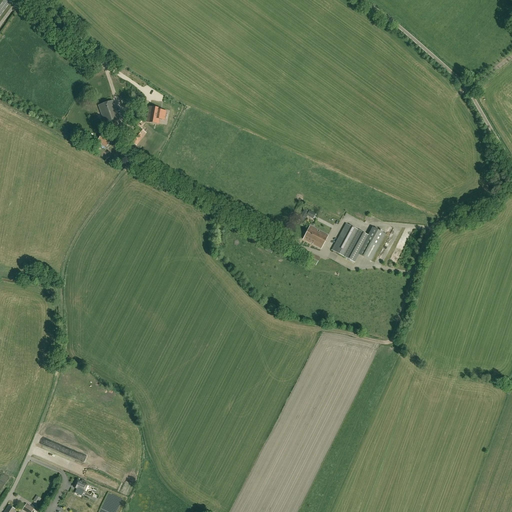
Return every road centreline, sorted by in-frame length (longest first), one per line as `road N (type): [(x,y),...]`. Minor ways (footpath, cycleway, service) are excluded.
road 1 (track): [(33,443),(59,366),(67,255),(130,160)]
road 2 (track): [(352,334),(391,339),(429,232),(511,186)]
road 3 (unclassified): [(511,162),(455,76),(359,0)]
road 4 (track): [(413,273),(352,267),(213,205)]
